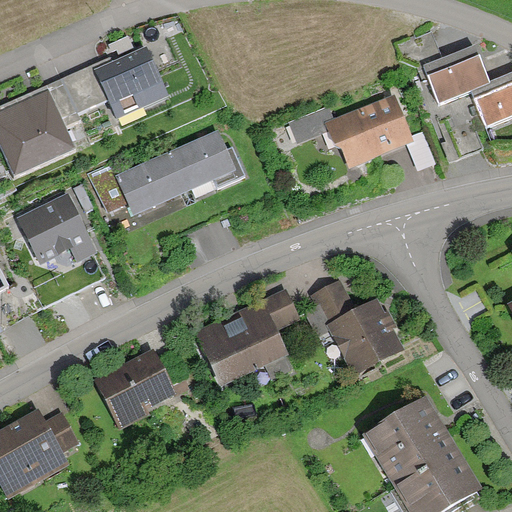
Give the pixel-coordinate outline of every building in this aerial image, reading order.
[(424,68),(429,80),(467,64),(480,59),(476,48),(424,68)] [(108,103),(117,123),(169,100),(147,50),(112,65),(105,69),(95,73),(108,103)] [(110,59),(92,67),(95,73),(105,69),(112,65),(110,59)] [(467,64),(429,80),(439,106),(472,93),(491,86),(490,84),(480,59),(467,64)] [(95,73),(92,67),(62,81),(78,116),(108,103),(95,73)] [(472,93),(476,103),(511,88),(511,75),(490,84),(491,86),(472,93)] [(46,88),(48,92),(66,130),(81,123),(78,116),(62,81),(46,88)] [(0,108),(0,113),(33,99),(48,92),(46,88),(0,108)] [(511,88),(476,103),(487,129),(511,119),(511,88)] [(0,146),(0,147),(14,179),(75,153),(66,130),(48,92),(33,99),(0,113),(0,146)] [(412,138),(395,97),(334,121),(326,125),(329,133),(335,148),(342,152),(350,171),(389,155),(408,147),(415,145),(412,138)] [(334,121),(329,107),(289,124),(298,146),(329,133),(326,125),(334,121)] [(483,129),(451,131),(452,156),(484,154),(483,129)] [(169,155),(187,194),(236,173),(219,133),(169,155)] [(422,133),(412,138),(415,145),(408,147),(418,173),(436,166),(422,133)] [(187,194),(169,155),(120,177),(114,163),(89,174),(107,215),(128,206),(133,218),(187,194)] [(45,207),(17,221),(40,268),(71,252),(77,265),(97,255),(67,195),(45,207)] [(0,295),(10,290),(0,272),(0,295)] [(316,308),(305,314),(318,338),(331,332),(328,327),(331,325),(357,312),(341,282),(311,297),(316,308)] [(286,291),(194,334),(221,390),(289,358),(277,332),(301,321),(286,291)] [(0,315),(10,330),(35,313),(20,293),(0,306),(0,315)] [(405,354),(394,332),(388,321),(386,316),(378,301),(357,312),(331,325),(328,327),(331,332),(355,379),(405,354)] [(390,314),(386,316),(388,321),(394,332),(398,330),(390,314)] [(162,368),(152,350),(93,382),(120,432),(151,415),(149,412),(177,396),(162,368)] [(442,424),(427,398),(381,425),(383,428),(365,438),(408,511),(453,511),(483,494),(442,424)] [(0,432),(0,486),(8,502),(70,467),(62,454),(45,423),(38,411),(20,422),(0,432)] [(63,414),(45,423),(62,454),(80,445),(63,414)]
